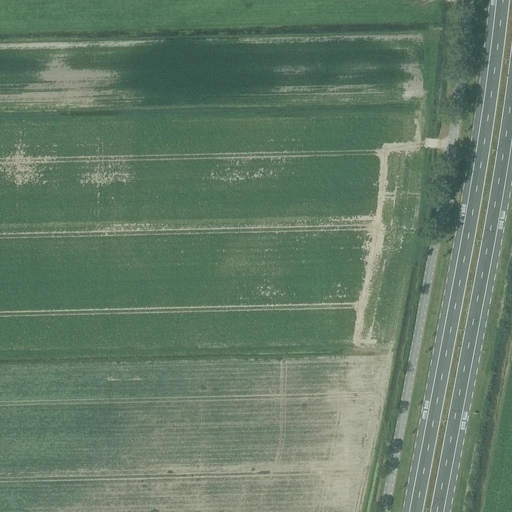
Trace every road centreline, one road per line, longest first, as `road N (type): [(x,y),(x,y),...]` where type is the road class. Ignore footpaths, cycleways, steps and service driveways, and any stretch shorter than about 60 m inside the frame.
road 1 (unclassified): [(471,0),(384,511)]
road 2 (primary): [(499,0),(412,511)]
road 3 (primary): [(440,511),(511,115)]
